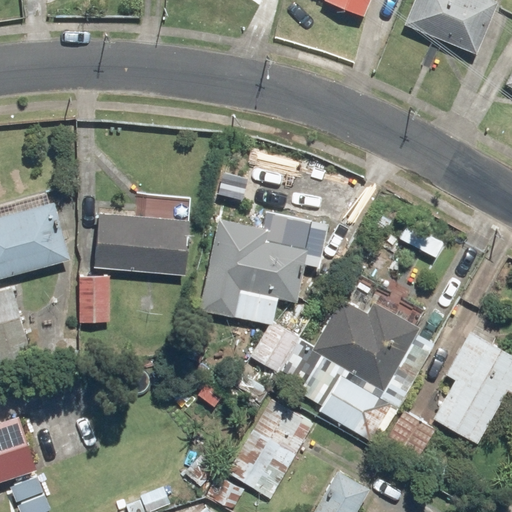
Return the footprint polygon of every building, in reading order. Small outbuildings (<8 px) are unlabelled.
[(369,0),(329,0),(364,14),(369,0)] [(413,0),(404,21),(473,52),(496,0),(413,0)] [(0,213),(0,275),(70,255),(53,198),(0,213)] [(141,213),(98,211),(95,267),(185,271),(189,200),(142,198),(141,213)] [(209,255),(201,308),(272,319),(275,295),(298,298),(306,245),(266,239),(268,224),(219,216),(213,256),(209,255)] [(107,320),(108,272),(80,272),(79,319),(107,320)] [(0,363),(31,354),(11,286),(0,289),(0,363)] [(378,442),(434,339),(415,329),(419,323),(372,298),(365,311),(340,297),(312,347),(320,351),(299,391),(322,404),(319,409),(378,442)] [(298,336),(272,320),(252,353),(279,369),(298,336)] [(511,352),(469,328),(445,371),(457,377),(435,416),(476,439),(506,387),(511,390),(511,352)] [(270,494),(311,419),(270,397),(230,473),(270,494)] [(436,426),(402,405),(390,426),(423,446),(436,426)] [(0,476),(36,465),(18,413),(0,418),(0,476)] [(369,485),(336,467),(310,511),(358,511),(355,510),(369,485)]
